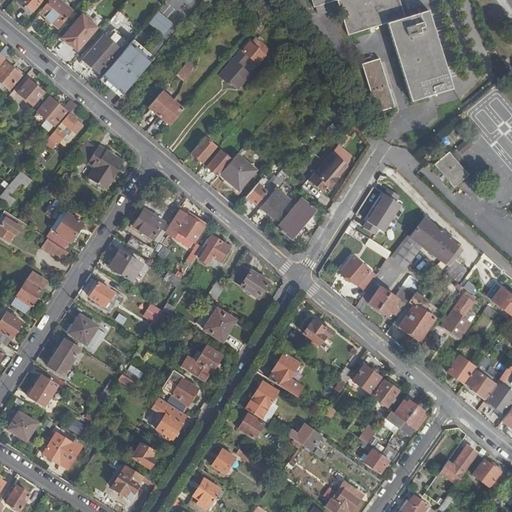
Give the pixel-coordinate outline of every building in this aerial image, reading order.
[(39,0),(21,0),(26,4),(23,6),(29,11),(39,0)] [(60,0),(47,0),(39,10),(58,26),(72,9),(60,0)] [(310,0),(313,7),(315,6),(317,13),(325,11),(322,4),(333,0),(336,0),(348,34),(386,22),(412,101),(453,88),(428,9),(405,16),(400,0),(310,0)] [(158,12),(148,24),(162,36),(172,24),(158,12)] [(97,26),(83,14),(63,37),(77,49),(97,26)] [(264,20),(261,16),(256,21),(250,29),(254,33),(264,20)] [(107,34),(118,48),(125,42),(114,28),(107,34)] [(98,82),(118,99),(124,93),(153,58),(141,48),(150,37),(142,30),(98,82)] [(118,48),(102,35),(82,59),(99,73),(118,48)] [(256,41),(253,39),(246,47),(248,49),(246,52),(259,63),(270,49),(258,39),(256,41)] [(0,66),(13,51),(9,47),(0,55),(0,66)] [(250,60),(240,51),(220,74),(238,90),(251,75),(242,68),(250,60)] [(395,107),(379,59),(361,65),(377,112),(395,107)] [(176,74),(184,80),(193,70),(185,63),(176,74)] [(0,82),(10,90),(22,76),(7,64),(0,71),(0,82)] [(34,106),(44,93),(30,80),(19,93),(34,106)] [(163,91),(149,107),(159,116),(173,99),(163,91)] [(455,91),(435,98),(437,105),(457,99),(455,91)] [(118,99),(115,102),(121,107),(129,97),(124,93),(118,99)] [(68,115),(77,106),(71,101),(64,109),(50,98),(38,112),(54,126),(65,114),(68,115)] [(159,116),(170,125),(184,108),(173,99),(159,116)] [(74,118),(82,111),(77,106),(68,115),(51,137),(59,144),(70,129),(76,134),(83,126),(74,118)] [(336,145),(341,150),(352,139),(348,135),(336,145)] [(216,146),(205,137),(192,153),(202,162),(216,146)] [(465,138),(457,149),(464,154),(473,143),(465,138)] [(115,174),(124,157),(98,143),(89,161),(115,174)] [(219,173),(232,159),(221,150),(207,165),(218,175),(219,173)] [(346,166),(330,152),(307,179),(323,191),(327,186),(330,188),(337,180),(336,178),(346,166)] [(468,175),(448,152),(434,164),(454,187),(468,175)] [(256,170),(236,153),(232,159),(219,173),(238,190),(256,170)] [(336,178),(337,180),(347,167),(346,166),(336,178)] [(21,171),(0,196),(0,198),(4,202),(26,176),(21,171)] [(276,189),(285,178),(279,173),(270,184),(276,189)] [(50,183),(43,190),(50,197),(57,190),(50,183)] [(268,191),(258,183),(246,196),(256,205),(268,191)] [(401,195),(389,188),(385,194),(383,192),(367,216),(370,218),(364,226),(375,234),(379,228),(384,231),(402,204),(397,201),(401,195)] [(289,201),(276,189),(260,208),(274,219),(285,206),(289,201)] [(302,197),(296,193),(289,201),(285,206),(291,211),(302,197)] [(302,197),(291,211),(278,226),(294,241),(310,222),(307,220),(316,209),(302,197)] [(154,239),(164,224),(144,210),(133,226),(154,239)] [(50,240),(66,250),(82,224),(63,211),(51,230),(55,232),(50,240)] [(187,216),(179,211),(165,232),(174,238),(177,232),(187,216)] [(204,227),(187,216),(177,232),(194,243),(204,227)] [(17,236),(22,229),(5,218),(0,226),(0,236),(9,243),(14,234),(17,236)] [(454,262),(464,250),(432,225),(434,223),(428,218),(426,221),(425,219),(412,237),(409,235),(394,256),(402,262),(417,242),(422,246),(451,267),(454,262)] [(126,244),(149,258),(154,250),(132,235),(126,244)] [(220,263),(230,247),(214,237),(200,259),(208,264),(212,258),(220,263)] [(392,252),(370,238),(367,243),(389,257),(392,252)] [(64,261),(70,253),(66,250),(50,240),(48,239),(42,249),(49,254),(51,252),(64,261)] [(417,242),(402,262),(408,267),(422,246),(417,242)] [(193,265),(202,247),(195,243),(186,262),(193,265)] [(247,268),(256,256),(249,250),(240,263),(247,268)] [(131,281),(142,265),(119,251),(109,267),(131,281)] [(366,292),(376,278),(354,257),(341,271),(357,286),(358,285),(366,292)] [(381,271),(394,281),(403,268),(391,259),(381,271)] [(468,272),(454,262),(451,267),(464,277),(468,272)] [(251,270),(247,268),(240,263),(230,279),(240,286),(251,270)] [(269,282),(251,270),(240,286),(260,298),(269,282)] [(177,288),(182,279),(169,271),(163,280),(177,288)] [(11,305),(27,315),(47,283),(31,273),(11,305)] [(120,284),(106,275),(101,284),(114,293),(120,284)] [(413,294),(415,292),(421,284),(408,275),(401,285),(405,288),(413,294)] [(459,284),(463,287),(466,289),(471,283),(464,277),(459,284)] [(207,295),(216,300),(226,286),(216,280),(207,295)] [(114,293),(101,284),(99,282),(89,297),(104,307),(114,293)] [(495,283),(485,296),(491,300),(501,287),(495,283)] [(392,309),(394,311),(396,308),(393,307),(398,299),(397,299),(379,287),(369,304),(387,316),(392,309)] [(491,300),(511,315),(511,295),(501,287),(491,300)] [(406,305),(413,294),(405,288),(397,299),(398,299),(406,305)] [(442,326),(459,338),(470,323),(463,317),(473,303),(477,298),(466,291),(442,326)] [(399,315),(395,321),(401,325),(399,328),(419,341),(435,318),(424,310),(429,302),(415,292),(413,294),(406,305),(399,315)] [(394,311),(399,315),(406,305),(398,299),(393,307),(396,308),(394,311)] [(158,317),(162,311),(152,304),(148,311),(158,317)] [(162,311),(169,315),(174,309),(167,304),(162,311)] [(487,305),(483,311),(496,320),(500,315),(487,305)] [(223,342),(235,321),(217,309),(205,330),(223,342)] [(162,311),(154,324),(163,329),(171,316),(169,315),(162,311)] [(467,312),(463,317),(470,323),(474,318),(473,314),(470,311),(467,312)] [(0,342),(1,344),(7,346),(22,322),(6,313),(0,321),(0,342)] [(95,350),(107,332),(80,315),(68,334),(95,350)] [(305,332),(315,340),(320,344),(321,345),(326,337),(328,339),(333,332),(326,326),(324,328),(314,320),(305,332)] [(330,340),(328,339),(326,337),(321,345),(325,347),(330,340)] [(82,349),(66,338),(55,355),(71,365),(82,349)] [(427,338),(415,355),(422,360),(434,343),(427,338)] [(189,372),(204,382),(210,373),(211,373),(222,357),(206,346),(196,362),(189,372)] [(268,378),(296,396),(303,388),(290,379),(293,374),(296,369),(301,364),(285,353),(268,378)] [(71,365),(55,355),(48,366),(64,376),(71,365)] [(188,356),(181,367),(189,372),(196,362),(188,356)] [(447,372),(464,384),(475,368),(476,368),(459,356),(447,372)] [(131,364),(124,375),(134,381),(136,383),(143,372),(131,364)] [(504,373),(486,399),(488,400),(487,402),(498,410),(497,411),(502,415),(504,413),(505,414),(511,403),(511,392),(503,385),(511,372),(511,366),(509,365),(504,373)] [(370,394),(380,379),(364,366),(353,381),(370,394)] [(346,384),(354,373),(346,368),(338,379),(346,384)] [(464,384),(463,385),(485,400),(486,399),(504,373),(501,371),(493,381),(475,368),(464,384)] [(58,386),(62,380),(46,370),(42,375),(58,386)] [(167,403),(183,412),(198,388),(172,373),(162,388),(172,395),(167,403)] [(124,375),(122,374),(118,380),(130,387),(134,381),(124,375)] [(42,375),(35,386),(51,396),(58,386),(42,375)] [(388,379),(386,382),(398,391),(401,387),(388,379)] [(264,381),(245,408),(261,418),(279,391),(264,381)] [(335,390),(340,393),(346,384),(341,381),(335,390)] [(398,391),(386,382),(385,381),(374,397),(388,407),(399,391),(398,391)] [(51,396),(35,386),(28,396),(44,407),(51,396)] [(400,428),(416,406),(409,401),(407,404),(403,401),(395,413),(391,410),(386,418),(400,428)] [(324,415),(330,419),(336,410),(330,406),(324,415)] [(424,412),(416,406),(400,428),(409,434),(414,429),(416,430),(425,418),(422,415),(424,412)] [(511,407),(502,421),(511,428),(511,407)] [(90,411),(85,418),(91,421),(96,414),(90,411)] [(27,442),(38,424),(19,412),(8,429),(27,442)] [(173,439),(182,423),(166,413),(157,429),(173,439)] [(254,439),(264,424),(248,413),(238,428),(254,439)] [(346,430),(356,438),(367,445),(376,432),(356,417),(346,430)] [(74,425),(71,430),(81,437),(91,421),(85,418),(79,428),(74,425)] [(302,445),(313,430),(305,424),(297,436),(292,432),(289,436),(302,445)] [(316,455),(326,439),(313,430),(302,445),(316,455)] [(68,469),(82,446),(73,440),(71,442),(57,434),(43,454),(60,465),(61,464),(68,469)] [(151,457),(154,453),(140,444),(131,457),(149,469),(155,460),(151,457)] [(389,461),(393,464),(399,454),(387,445),(381,454),(389,461)] [(456,484),(468,468),(466,466),(476,453),(468,447),(460,458),(457,456),(451,464),(447,462),(440,471),(456,484)] [(225,475),(236,458),(223,449),(212,466),(225,475)] [(280,475),(239,449),(236,454),(277,480),(280,475)] [(380,473),(389,461),(381,454),(377,452),(373,450),(365,462),(380,473)] [(489,487),(500,472),(483,460),(473,474),(489,487)] [(153,488),(156,484),(144,477),(125,466),(112,488),(130,499),(142,481),(153,488)] [(156,484),(160,477),(148,470),(144,477),(156,484)] [(330,486),(318,502),(331,511),(349,511),(350,511),(363,496),(335,476),(328,485),(330,486)] [(187,505),(197,511),(205,511),(221,490),(205,478),(187,505)] [(19,511),(29,495),(15,486),(5,502),(19,511)] [(436,511),(443,511),(457,493),(452,489),(436,511)] [(499,498),(494,494),(483,509),(486,511),(493,503),(494,504),(499,498)] [(428,511),(431,508),(414,496),(409,501),(407,500),(399,511),(428,511)]
